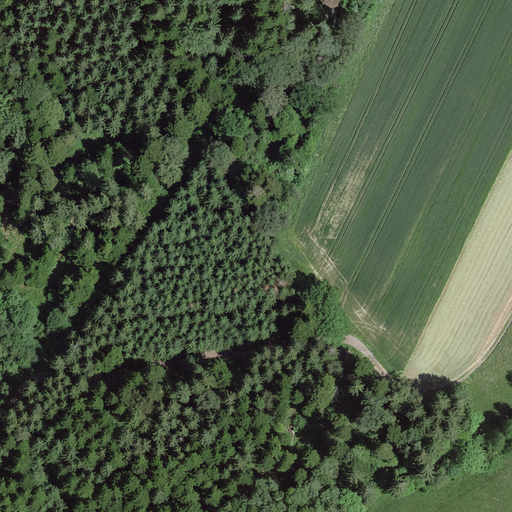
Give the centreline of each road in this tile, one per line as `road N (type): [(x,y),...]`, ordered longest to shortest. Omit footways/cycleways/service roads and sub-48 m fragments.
road 1 (track): [(37,372),(76,381),(331,341),(364,349),(389,381),(425,391),(463,376),(489,350)]
road 2 (track): [(0,424),(101,290)]
